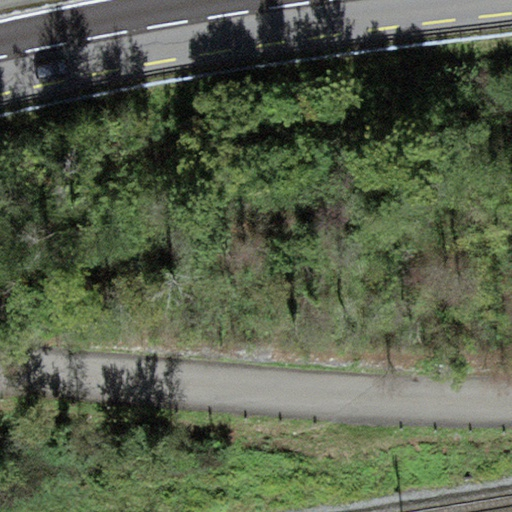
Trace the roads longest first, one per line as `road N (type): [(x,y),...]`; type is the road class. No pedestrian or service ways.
road 1 (unclassified): [(511,399),(0,369)]
road 2 (primary): [(0,58),(337,0)]
